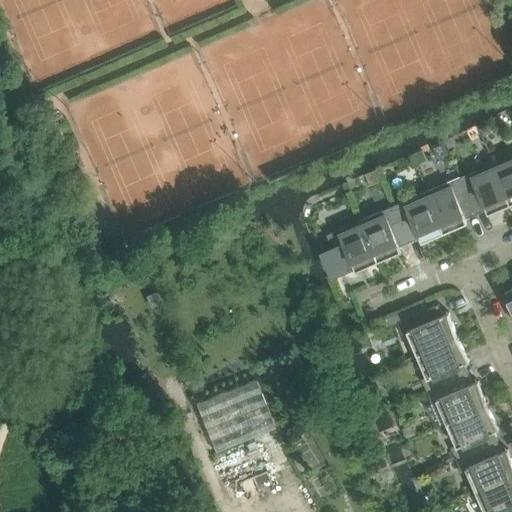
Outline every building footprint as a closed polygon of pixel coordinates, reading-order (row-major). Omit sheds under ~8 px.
[(488,124),(479,128),(483,137),(491,133),(488,124)] [(453,136),(444,140),(448,149),(457,145),(453,136)] [(511,154),(494,162),(511,204),(511,203),(511,154)] [(489,213),(511,204),(494,162),(461,177),(477,213),(487,209),(489,213)] [(466,218),(477,213),(461,177),(428,191),(446,232),(468,222),(466,218)] [(423,242),(446,232),(428,191),(395,205),(411,242),(421,237),(423,242)] [(400,246),(411,242),(395,205),(362,219),(379,261),(402,251),(400,246)] [(357,270),(379,261),(362,219),(328,234),(334,246),(321,251),(332,276),(355,266),(357,270)] [(450,312),(444,314),(440,304),(429,308),(426,301),(385,319),(389,326),(399,321),(403,335),(408,332),(418,354),(458,337),(450,312)] [(465,362),(471,360),(458,337),(418,354),(427,377),(422,379),(428,390),(469,373),(465,362)] [(432,403),(427,405),(437,427),(447,423),(488,405),(479,380),(474,383),(469,373),(428,390),(432,403)] [(276,428),(257,380),(198,403),(217,452),(276,428)] [(457,445),(451,447),(458,459),(499,441),(494,431),(500,428),(488,405),(447,423),(457,445)] [(511,458),(509,449),(503,451),(499,441),(458,459),(462,471),(467,469),(477,491),(511,475),(511,458)] [(485,511),(511,511),(511,475),(477,491),(485,511)]
